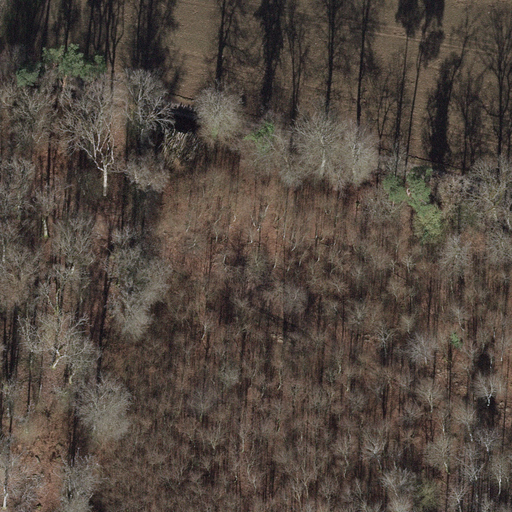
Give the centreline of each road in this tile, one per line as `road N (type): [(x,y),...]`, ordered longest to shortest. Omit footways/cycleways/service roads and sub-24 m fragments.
road 1 (track): [(511,434),(82,212),(0,182)]
road 2 (track): [(0,60),(511,194)]
